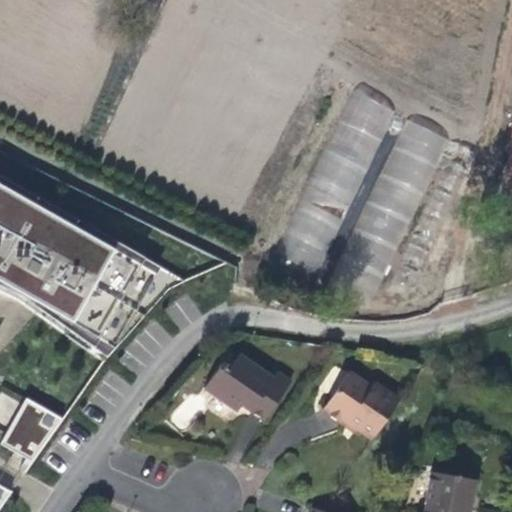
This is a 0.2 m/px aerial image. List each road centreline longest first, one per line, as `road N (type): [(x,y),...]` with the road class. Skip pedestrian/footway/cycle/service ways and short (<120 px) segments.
road 1 (unclassified): [(84,475),(160,370),(210,323),(259,316),(416,328),(511,305)]
road 2 (unknown): [(160,370),(328,491)]
road 3 (residential): [(84,475),(162,505),(205,496)]
